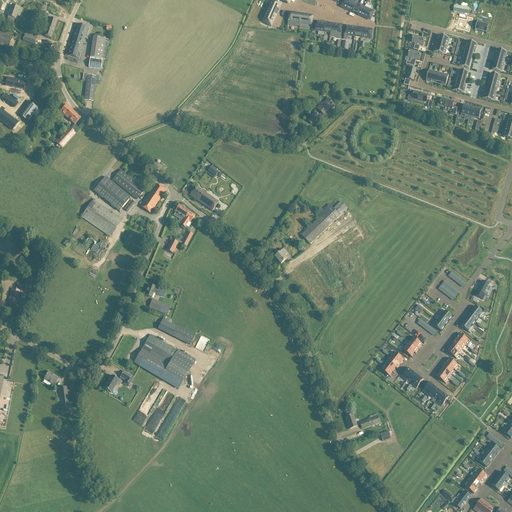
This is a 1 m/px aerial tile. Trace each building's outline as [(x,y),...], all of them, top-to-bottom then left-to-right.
[(272,0),(267,11),(277,15),(276,15),(278,9),(279,10),(280,7),(281,4),(277,2),(272,0)] [(354,2),(349,0),(346,0),(343,8),(350,11),(354,2)] [(440,1),(438,7),(450,10),(451,4),(440,1)] [(354,2),(350,11),(352,13),(353,12),(355,13),(359,5),(354,2)] [(413,3),(411,12),(432,17),(433,13),(427,11),(427,7),(419,5),(420,5),(413,3)] [(15,19),(19,8),(12,5),(8,16),(15,19)] [(359,5),(355,13),(358,15),(361,16),(365,7),(359,5)] [(454,6),(454,12),(468,14),(469,8),(454,6)] [(365,7),(361,16),(368,19),(370,15),(373,16),(375,11),(365,7)] [(267,11),(262,22),(267,24),(272,26),(273,23),(277,15),(267,11)] [(50,12),(46,24),(55,27),(59,15),(50,12)] [(289,17),(288,26),(288,25),(300,27),(302,14),(301,14),(296,13),(293,12),(290,12),(289,17)] [(302,14),(300,27),(308,29),(309,25),(312,25),(313,20),(313,15),(310,15),(302,14)] [(459,18),(456,28),(469,32),(473,18),(467,17),(466,20),(459,18)] [(315,25),(314,31),(318,31),(318,35),(324,36),(324,32),(325,32),(326,22),(319,21),(318,26),(315,25)] [(478,21),(475,31),(476,30),(486,33),(486,34),(489,24),(489,25),(478,22),(478,21)] [(45,24),(41,35),(51,39),(55,27),(46,24),(45,24)] [(78,24),(74,39),(83,42),(88,27),(83,26),(78,24)] [(332,24),(330,36),(341,38),(342,30),(339,30),(340,24),(335,24),(332,24)] [(511,25),(507,24),(503,39),(510,41),(511,37),(511,25)] [(345,31),(344,39),(347,40),(348,36),(355,37),(356,27),(349,26),(348,31),(345,31)] [(362,28),(361,38),(371,39),(372,34),(369,34),(370,29),(365,28),(365,29),(362,28)] [(13,38),(0,33),(0,45),(8,49),(10,44),(13,38)] [(35,45),(37,39),(25,34),(22,40),(35,45)] [(414,36),(412,43),(415,44),(414,49),(419,51),(420,45),(423,46),(425,39),(414,36)] [(439,42),(448,44),(450,39),(438,36),(437,41),(439,42)] [(106,60),(108,40),(94,37),(91,58),(101,59),(106,60)] [(69,54),(69,55),(76,57),(77,52),(80,53),(83,42),(74,39),(69,54)] [(478,45),(478,44),(466,41),(466,42),(465,46),(476,49),(477,45),(478,45)] [(445,55),(447,49),(437,47),(437,50),(435,49),(434,52),(445,55)] [(507,52),(496,49),(496,50),(495,54),(506,57),(507,53),(507,52)] [(407,61),(406,64),(414,67),(416,60),(419,60),(421,54),(410,51),(408,57),(411,58),(410,62),(407,61)] [(505,62),(506,57),(495,54),(494,57),(496,58),(495,60),(505,62)] [(100,69),(101,61),(91,60),(90,68),(100,69)] [(406,78),(404,85),(409,86),(409,87),(409,86),(411,81),(413,81),(414,81),(415,75),(416,73),(417,70),(414,69),(413,69),(410,68),(407,79),(406,78)] [(95,80),(96,76),(87,75),(86,81),(84,101),(93,102),(95,80)] [(2,78),(0,83),(5,84),(5,86),(6,85),(11,86),(11,87),(24,90),(26,82),(7,78),(7,77),(7,79),(2,78)] [(465,85),(465,83),(456,80),(454,85),(466,88),(466,86),(465,85)] [(464,93),(466,88),(454,85),(453,90),(464,94),(464,93)] [(415,92),(412,99),(427,103),(427,101),(427,100),(429,95),(428,95),(424,94),(422,93),(421,93),(420,93),(420,92),(419,92),(415,91),(414,91),(414,92),(415,92)] [(494,101),(495,96),(484,93),(483,98),(494,102),(494,101)] [(439,101),(437,107),(444,108),(444,107),(452,109),(451,114),(456,116),(458,108),(453,107),(454,102),(455,102),(454,102),(450,101),(450,100),(450,101),(446,100),(446,99),(445,99),(445,100),(441,98),(442,98),(441,98),(441,99),(440,101),(439,101)] [(334,104),(330,101),(329,100),(324,106),(323,104),(318,109),(324,114),(334,104)] [(28,101),(18,114),(27,121),(37,108),(32,104),(28,101)] [(470,117),(472,107),(471,106),(468,106),(468,105),(467,105),(464,105),(464,104),(464,105),(461,114),(470,116),(470,117)] [(77,122),(81,118),(67,105),(63,109),(61,112),(75,125),(77,122)] [(474,107),(472,107),(470,117),(475,118),(476,117),(479,118),(479,119),(479,120),(482,109),(481,109),(478,108),(475,107),(474,107)] [(0,109),(0,119),(11,128),(16,121),(18,123),(19,122),(0,109)] [(319,117),(315,113),(314,112),(307,119),(312,124),(319,117)] [(62,148),(76,134),(70,129),(66,134),(64,133),(56,142),(62,148)] [(211,167),(208,170),(215,176),(218,172),(211,167)] [(118,174),(113,180),(137,200),(142,193),(145,189),(121,170),(118,174)] [(119,212),(131,197),(106,177),(94,191),(119,212)] [(150,213),(165,191),(156,184),(140,207),(150,213)] [(212,211),(215,207),(218,202),(196,187),(190,195),(212,211)] [(122,219),(118,217),(93,200),(81,217),(110,237),(122,219)] [(127,212),(134,203),(131,201),(124,209),(127,212)] [(310,245),(340,217),(348,209),(341,202),(333,209),(329,205),(318,216),(320,219),(302,236),(310,245)] [(190,212),(185,209),(179,205),(174,212),(175,213),(173,215),(182,222),(184,219),(185,219),(190,212)] [(190,223),(195,216),(190,212),(185,219),(184,219),(182,222),(181,225),(185,227),(189,222),(190,223)] [(335,257),(364,240),(355,225),(349,229),(351,232),(328,246),(335,257)] [(193,234),(188,232),(181,245),(186,248),(193,234)] [(172,240),(166,250),(173,253),(178,243),(172,240)] [(285,257),(288,254),(289,254),(285,249),(275,257),(281,264),(287,259),(285,257)] [(312,259),(334,295),(345,289),(336,274),(338,273),(331,262),(327,264),(321,253),(312,259)] [(305,262),(295,268),(315,300),(325,294),(305,262)] [(8,303),(16,305),(19,293),(24,295),(24,293),(30,294),(33,282),(33,283),(34,279),(27,277),(26,280),(25,280),(24,285),(17,283),(16,290),(12,289),(10,298),(8,303)] [(478,292),(476,296),(483,300),(483,299),(486,295),(485,294),(487,291),(489,292),(493,286),(483,281),(479,289),(480,289),(478,292)] [(156,288),(154,287),(149,285),(145,295),(152,298),(154,293),(164,297),(166,292),(156,288)] [(170,307),(157,301),(152,300),(149,308),(167,315),(170,307)] [(471,311),(481,319),(485,314),(475,306),(475,307),(476,307),(472,312),(471,311)] [(445,312),(441,316),(449,323),(450,323),(449,322),(452,318),(453,318),(444,311),(445,312)] [(468,316),(476,322),(479,318),(481,319),(471,311),(472,312),(468,317),(468,316)] [(172,320),(165,316),(163,320),(158,329),(172,336),(190,345),(195,336),(177,328),(170,324),(172,320)] [(436,320),(446,328),(446,327),(445,327),(449,322),(449,323),(441,316),(438,321),(436,320)] [(464,321),(474,328),(472,327),(476,322),(468,316),(468,317),(465,321),(464,321)] [(436,320),(432,325),(442,332),(441,332),(445,327),(446,328),(436,320)] [(460,326),(470,333),(474,328),(464,321),(465,322),(461,326),(460,326)] [(456,337),(456,338),(467,346),(470,343),(470,342),(460,334),(459,333),(458,334),(459,335),(457,338),(456,337)] [(179,389),(195,361),(151,335),(134,362),(179,389)] [(202,336),(196,347),(203,351),(209,339),(202,336)] [(409,341),(420,350),(420,349),(419,349),(422,345),(423,346),(423,345),(412,337),(411,337),(413,339),(411,342),(409,341)] [(453,342),(452,342),(463,350),(464,350),(463,349),(466,346),(466,347),(467,346),(456,338),(455,338),(456,339),(453,342)] [(406,345),(405,345),(417,354),(416,353),(419,349),(420,350),(409,341),(408,341),(409,342),(406,346),(406,345)] [(449,346),(460,355),(460,354),(462,350),(463,351),(463,350),(452,342),(454,344),(451,347),(449,346)] [(402,349),(402,350),(413,359),(414,358),(412,356),(414,353),(416,354),(417,354),(405,345),(405,346),(406,346),(403,350),(402,349)] [(446,350),(446,351),(447,352),(457,359),(457,358),(456,358),(459,354),(460,355),(449,346),(449,347),(451,348),(448,351),(446,350)] [(390,356),(401,365),(402,365),(401,364),(403,360),(404,361),(405,360),(404,360),(393,352),(394,353),(391,356),(390,356)] [(387,360),(398,369),(397,368),(400,365),(401,365),(390,356),(390,357),(392,358),(389,362),(387,360)] [(445,362),(456,371),(455,370),(458,367),(459,367),(449,359),(448,358),(448,359),(449,359),(446,363),(445,362)] [(384,364),(383,365),(395,373),(393,372),(396,368),(398,369),(387,360),(386,361),(387,361),(385,365),(384,364)] [(442,366),(442,367),(453,375),(451,373),(454,370),(456,371),(445,362),(445,363),(443,367),(442,366)] [(381,369),(380,369),(389,376),(391,378),(392,377),(390,376),(393,372),(394,374),(395,373),(383,365),(384,366),(381,369)] [(438,371),(449,380),(450,379),(449,379),(452,375),(452,376),(453,375),(442,367),(441,367),(443,368),(440,372),(438,371)] [(409,369),(402,378),(407,381),(414,372),(413,372),(409,369),(409,368),(409,369)] [(435,375),(436,377),(446,384),(447,383),(446,383),(448,379),(449,380),(438,371),(440,373),(437,376),(435,375)] [(54,386),(56,383),(59,378),(49,372),(44,380),(54,386)] [(134,378),(124,372),(120,377),(126,381),(124,384),(128,387),(134,378)] [(414,372),(407,381),(407,382),(408,380),(412,384),(411,385),(419,375),(418,376),(414,373),(414,372)] [(419,375),(411,385),(416,389),(423,380),(424,379),(423,380),(419,376),(419,375)] [(112,376),(104,389),(107,391),(107,392),(110,393),(110,392),(111,393),(117,384),(120,386),(122,382),(119,380),(112,376)] [(429,383),(423,392),(427,395),(435,386),(434,386),(430,383),(430,382),(429,383)] [(435,386),(427,395),(432,399),(440,389),(439,390),(434,387),(435,386)] [(63,414),(70,413),(66,387),(59,388),(63,414)] [(440,389),(432,399),(433,398),(438,401),(437,403),(444,393),(444,394),(439,390),(440,390),(440,389)] [(444,393),(437,403),(442,407),(449,398),(449,397),(444,394),(445,393),(444,393)] [(369,403),(355,408),(357,414),(362,412),(364,416),(372,413),(369,403)] [(350,429),(355,428),(357,427),(353,415),(347,418),(349,424),(348,424),(350,429)] [(360,421),(363,429),(382,423),(379,415),(360,421)] [(143,424),(145,420),(136,416),(134,421),(143,424)] [(511,431),(506,427),(503,432),(511,438),(511,437),(511,431)] [(389,431),(380,434),(383,442),(391,439),(389,431)] [(490,442),(487,447),(497,455),(500,450),(490,442)] [(489,448),(485,453),(494,459),(497,455),(487,447),(489,448)] [(481,456),(491,463),(490,463),(490,462),(493,458),(493,459),(494,459),(485,453),(482,457),(481,456)] [(481,456),(478,461),(487,468),(491,463),(481,456)] [(476,474),(484,480),(487,476),(479,470),(476,474)] [(501,472),(498,476),(506,483),(510,478),(501,472)] [(476,474),(472,479),(480,485),(484,480),(476,474)] [(498,476),(495,481),(504,488),(503,487),(506,483),(498,476)] [(467,481),(477,489),(477,488),(480,484),(480,485),(472,479),(469,483),(467,481)] [(467,481),(464,486),(474,493),(477,489),(467,481)] [(495,481),(491,485),(501,492),(504,488),(495,481)] [(445,490),(442,494),(450,500),(453,496),(445,490)] [(466,502),(468,499),(469,498),(465,495),(466,492),(464,491),(461,495),(462,496),(461,496),(461,497),(459,500),(458,500),(455,505),(461,509),(462,506),(463,506),(465,503),(466,502)] [(481,500),(473,510),(476,511),(478,511),(479,511),(485,503),(481,500)] [(485,503),(479,511),(480,511),(485,511),(490,507),(485,503)]
